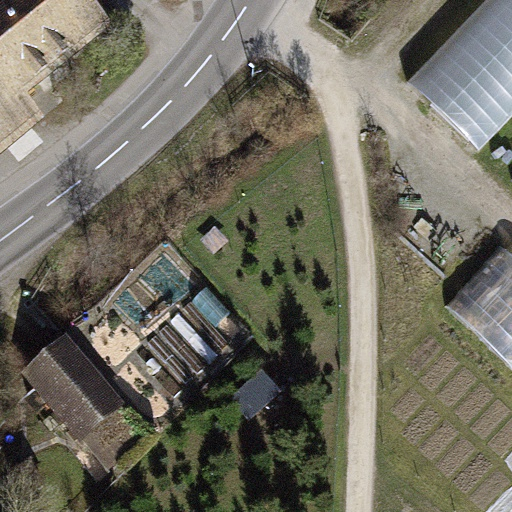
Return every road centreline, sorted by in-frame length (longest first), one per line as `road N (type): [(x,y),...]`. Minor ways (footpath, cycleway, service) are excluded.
road 1 (track): [(279,37),(346,94),(361,241),(351,511)]
road 2 (tertiary): [(0,238),(126,140),(209,60),(251,0)]
